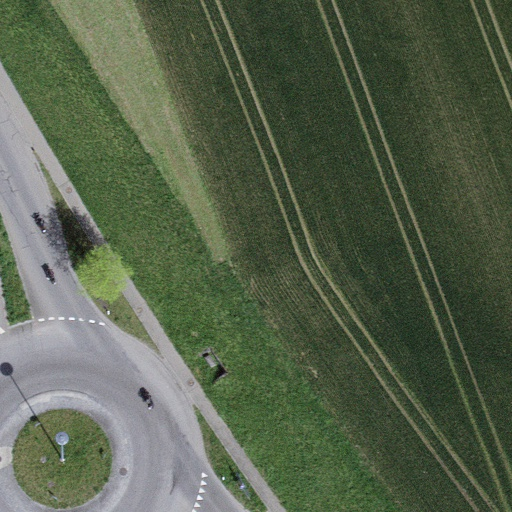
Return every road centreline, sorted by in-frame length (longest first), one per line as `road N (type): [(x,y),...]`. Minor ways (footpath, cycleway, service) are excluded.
road 1 (primary): [(156,511),(168,457),(144,399),(91,364),(27,366)]
road 2 (primary): [(27,366),(0,245)]
